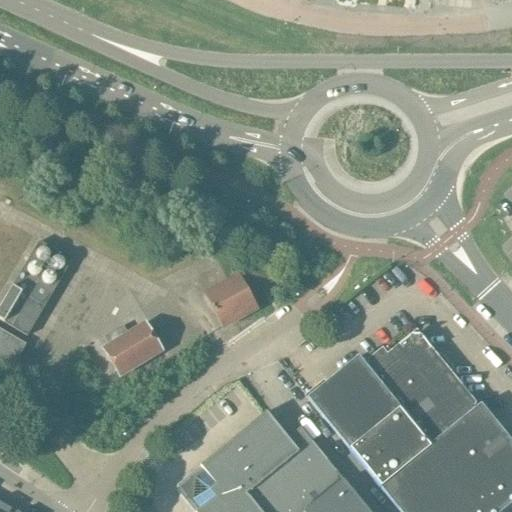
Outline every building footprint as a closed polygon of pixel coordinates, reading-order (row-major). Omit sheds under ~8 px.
[(39,242),(0,309),(0,320),(27,337),(72,261),(39,242)] [(264,270),(248,278),(256,292),(272,284),(264,270)] [(240,276),(204,295),(223,329),(259,310),(240,276)] [(108,345),(106,347),(101,349),(118,377),(158,352),(142,326),(128,334),(123,326),(103,337),(108,345)] [(24,348),(0,333),(0,376),(5,380),(24,348)] [(356,356),(305,398),(397,511),(500,511),(511,503),(511,443),(479,404),(474,408),(414,336),(385,359),(380,354),(365,366),(356,356)] [(190,494),(191,494),(190,502),(199,511),(198,511),(368,511),(300,428),(288,439),(266,413),(200,466),(203,469),(193,478),(192,485),(191,486),(189,486),(188,487),(188,488),(187,489),(187,490),(188,491),(188,492),(189,493),(190,494)] [(13,511),(14,511),(0,503),(0,511),(13,511)]
